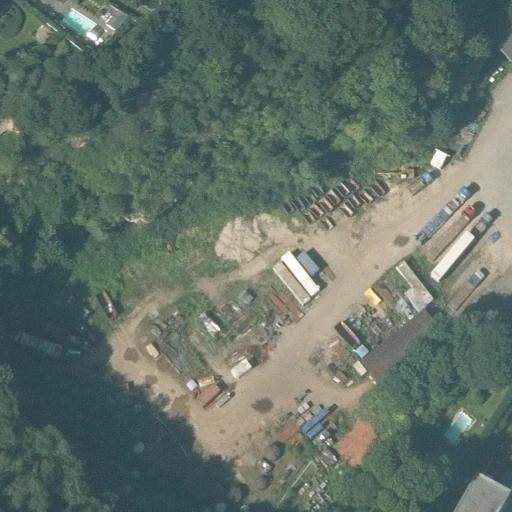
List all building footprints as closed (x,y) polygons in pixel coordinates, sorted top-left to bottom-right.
[(60,0),(42,0),(54,9),(60,0)] [(511,0),(483,25),(511,57),(511,55),(511,0)] [(414,283),(407,288),(420,306),(435,294),(407,257),(399,263),(414,283)] [(511,273),(463,314),(488,344),(511,324),(511,273)] [(365,294),(382,328),(406,317),(390,282),(365,294)] [(502,511),(510,499),(476,479),(457,511),(502,511)]
